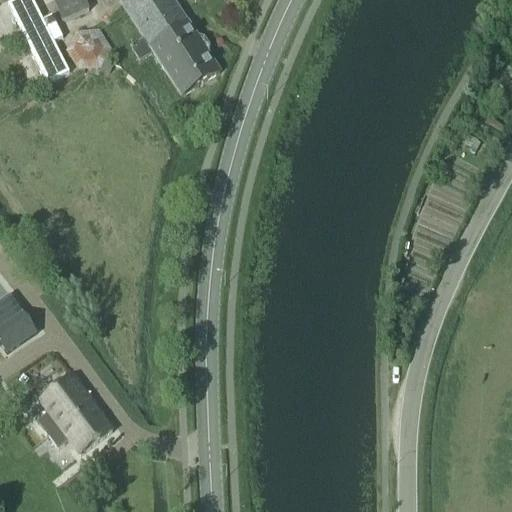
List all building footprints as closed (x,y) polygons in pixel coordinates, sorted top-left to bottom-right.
[(30,0),(24,0),(8,9),(47,87),(69,76),(54,46),(62,42),(52,20),(43,25),(30,0)] [(51,0),(62,25),(89,14),(83,0),(51,0)] [(171,0),(115,0),(144,43),(131,52),(140,66),(153,58),(182,101),(221,76),(189,28),(171,0)] [(101,72),(110,52),(99,35),(76,36),(67,54),(78,73),(101,72)] [(511,66),(511,67),(501,54),(486,67),(505,89),(511,83),(511,66)] [(0,304),(0,347),(7,357),(36,337),(10,298),(0,304)] [(45,419),(36,425),(58,454),(65,448),(69,445),(80,460),(112,436),(71,381),(64,387),(60,382),(43,395),(46,400),(39,406),(47,417),(45,419)]
